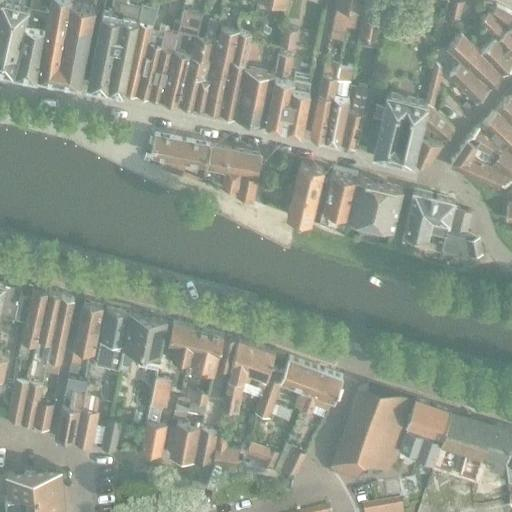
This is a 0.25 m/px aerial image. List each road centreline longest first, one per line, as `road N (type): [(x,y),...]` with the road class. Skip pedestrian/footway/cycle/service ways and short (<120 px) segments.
road 1 (residential): [(0,79),(427,173)]
road 2 (residential): [(354,361),(0,261)]
road 3 (residential): [(511,413),(354,361)]
road 4 (residential): [(305,496),(354,361)]
road 5 (residential): [(88,511),(82,456),(0,424)]
road 6 (residential): [(427,173),(511,77)]
